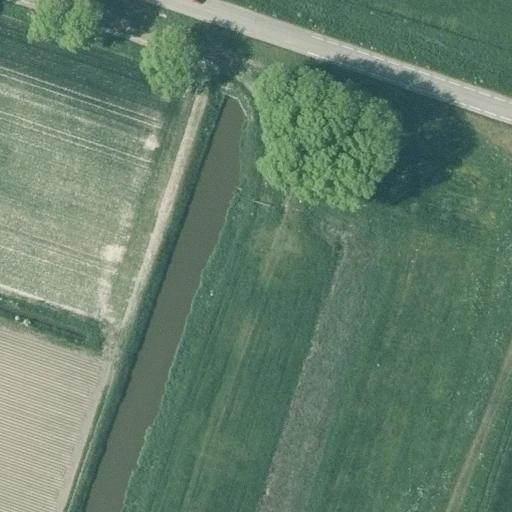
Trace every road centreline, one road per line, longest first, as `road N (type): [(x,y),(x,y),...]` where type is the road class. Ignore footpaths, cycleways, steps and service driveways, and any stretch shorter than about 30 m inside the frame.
road 1 (unclassified): [(511,111),(177,0)]
road 2 (track): [(220,71),(8,0)]
